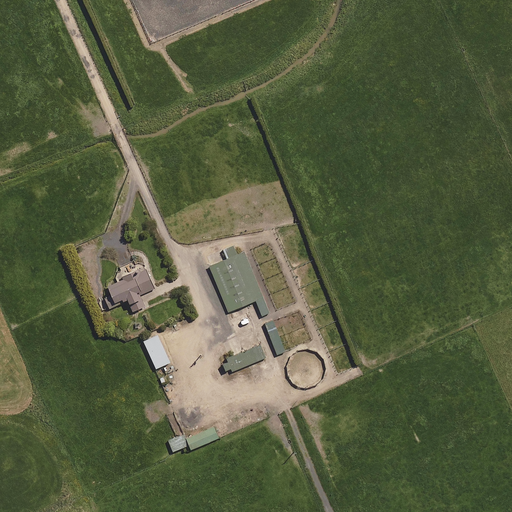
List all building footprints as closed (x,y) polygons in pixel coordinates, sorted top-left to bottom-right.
[(247,240),(213,254),(232,300),(266,285),(247,240)] [(137,272),(135,269),(116,278),(117,281),(106,286),(110,294),(104,297),(109,307),(127,299),(132,310),(144,305),(139,294),(154,287),(146,268),(137,272)] [(284,351),(275,327),(268,330),(277,353),(284,351)] [(273,346),(266,330),(226,347),(232,363),(273,346)] [(169,361),(156,334),(143,340),(156,367),(169,361)] [(225,429),(220,416),(189,429),(194,442),(225,429)] [(189,445),(183,432),(168,438),(173,451),(189,445)]
